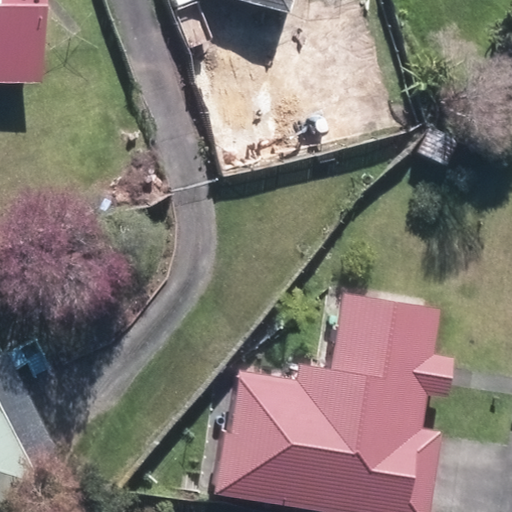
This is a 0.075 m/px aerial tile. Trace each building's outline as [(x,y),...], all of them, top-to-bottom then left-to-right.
[(0,0),(0,86),(26,86),(25,0),(0,0)] [(209,0),(277,17),(280,0),(209,0)] [(356,113),(338,51),(294,64),(312,126),(356,113)] [(305,384),(213,372),(195,502),(267,511),(415,511),(427,434),(402,430),(420,304),(318,290),(305,384)] [(0,496),(20,487),(0,447),(0,496)]
